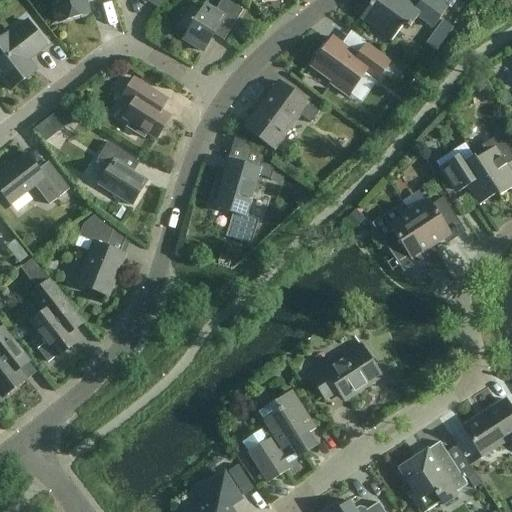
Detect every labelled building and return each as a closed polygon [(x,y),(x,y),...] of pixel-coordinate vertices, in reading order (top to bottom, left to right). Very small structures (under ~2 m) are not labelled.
[(51,0),(58,23),(89,14),(85,0),(92,0),(93,0),(51,0)] [(192,10),(181,27),(189,31),(183,40),(203,52),(217,30),(226,36),(223,41),(224,41),(243,11),(225,0),(221,0),(215,12),(205,6),(200,14),(192,10)] [(433,29),(449,7),(438,0),(421,0),(417,6),(411,1),(409,4),(403,0),(373,0),(360,19),(377,31),(379,28),(393,39),(403,24),(409,29),(417,17),(433,29)] [(7,35),(0,40),(0,77),(10,91),(36,72),(27,60),(33,55),(34,56),(46,46),(28,22),(9,37),(7,35)] [(365,73),(376,81),(389,63),(366,45),(358,57),(333,38),(311,67),(332,82),(330,84),(348,97),(365,73)] [(390,85),(404,93),(411,80),(397,72),(390,85)] [(167,100),(134,80),(127,91),(137,97),(124,119),(156,140),(170,118),(160,111),(167,100)] [(299,116),(311,124),(319,112),(293,93),(285,104),(271,93),(245,129),(274,150),(299,116)] [(498,194),(497,194),(499,197),(511,188),(511,174),(504,162),(511,156),(511,152),(500,134),(481,147),(486,154),(476,160),(498,194)] [(107,143),(97,160),(109,168),(98,186),(132,206),(147,182),(115,162),(121,151),(107,143)] [(274,168),(262,164),(263,158),(244,143),(238,163),(229,161),(220,190),(216,188),(210,207),(233,214),(226,238),(251,245),(259,220),(246,216),(258,176),(271,180),(274,168)] [(35,187),(40,193),(49,206),(69,190),(48,163),(39,170),(26,154),(0,174),(0,192),(10,206),(35,187)] [(476,160),(474,157),(464,164),(459,157),(440,169),(454,190),(464,183),(479,206),(497,194),(498,194),(476,160)] [(428,200),(408,213),(431,248),(450,236),(454,241),(466,233),(443,198),(442,199),(444,201),(433,207),(428,200)] [(431,248),(408,213),(388,226),(393,234),(383,240),(382,238),(381,238),(403,273),(415,265),(412,260),(431,248)] [(119,269),(125,255),(106,247),(111,236),(84,225),(79,237),(93,243),(77,285),(108,297),(115,279),(114,279),(118,268),(119,269)] [(28,257),(15,240),(7,246),(19,263),(28,257)] [(81,324),(68,308),(49,282),(32,295),(45,312),(30,323),(46,344),(38,350),(48,363),(56,357),(57,358),(78,342),(71,332),(81,324)] [(19,351),(2,329),(0,330),(0,395),(2,398),(25,380),(9,359),(19,351)] [(323,365),(309,374),(324,398),(338,390),(344,400),(354,394),(357,394),(366,388),(367,385),(362,378),(375,369),(355,338),(354,338),(359,347),(341,359),(342,361),(327,371),(323,365)] [(259,413),(267,426),(241,443),(268,484),(290,470),(287,465),(316,446),(308,434),(315,430),(291,392),(259,413)] [(511,411),(505,400),(485,413),(486,415),(479,419),(478,417),(463,427),(482,457),(511,438),(511,411)] [(408,493),(420,511),(426,511),(440,503),(442,506),(457,496),(455,493),(467,486),(439,443),(426,451),(428,454),(415,463),(413,460),(398,469),(412,490),(408,493)] [(228,473),(244,496),(254,490),(238,466),(228,473)] [(194,511),(227,511),(226,510),(241,500),(224,475),(199,491),(207,504),(194,511)] [(356,511),(349,501),(332,511),(384,511),(378,503),(377,504),(378,506),(369,511),(364,511),(364,510),(360,509),(356,511)]
